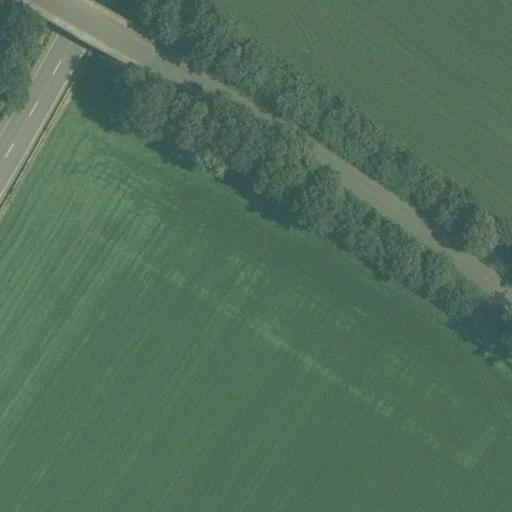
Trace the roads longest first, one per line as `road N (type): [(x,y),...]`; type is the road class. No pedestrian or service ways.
road 1 (residential): [(33,0),(293,148),(511,304)]
road 2 (primary): [(0,173),(96,0)]
